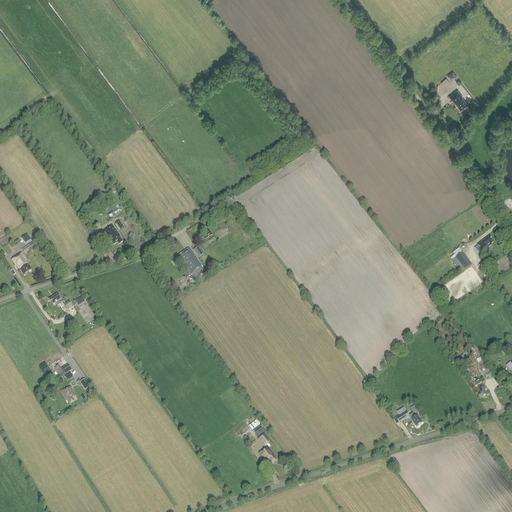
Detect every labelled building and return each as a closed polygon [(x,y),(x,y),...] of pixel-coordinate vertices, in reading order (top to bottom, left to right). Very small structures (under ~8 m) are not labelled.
[(457,77),(453,72),(447,77),(452,82),(457,77)] [(461,111),(467,105),(462,98),(463,97),(458,90),(450,97),(450,96),(449,97),(452,101),(453,100),(461,111)] [(103,211),(106,216),(114,212),(110,206),(103,211)] [(125,228),(119,220),(114,224),(120,231),(125,228)] [(118,245),(122,242),(119,238),(120,237),(112,226),(102,233),(109,242),(110,242),(112,246),(117,243),(118,245)] [(205,239),(212,234),(206,227),(199,231),(205,239)] [(29,234),(23,237),(27,243),(33,240),(29,234)] [(5,236),(0,239),(0,242),(3,247),(10,242),(5,236)] [(482,251),(491,245),(491,244),(493,242),(489,237),(487,239),(486,238),(477,245),(482,251)] [(37,246),(34,241),(21,249),(25,254),(37,246)] [(196,249),(200,257),(206,254),(202,246),(196,249)] [(196,280),(202,276),(199,273),(203,270),(201,266),(189,248),(178,256),(191,276),(192,275),(193,277),(191,278),(191,277),(189,278),(191,280),(192,279),(193,282),(196,280)] [(462,252),(456,257),(455,258),(464,270),(472,264),(462,252)] [(29,268),(30,267),(28,264),(26,260),(27,260),(21,253),(11,260),(18,270),(19,269),(24,275),(31,270),(29,268)] [(55,303),(57,306),(62,302),(57,294),(49,300),(53,305),(55,303)] [(83,295),(74,301),(77,306),(85,301),(84,301),(86,299),(83,295)] [(72,305),(69,301),(63,305),(66,309),(72,305)] [(484,374),(490,371),(484,360),(479,364),(480,366),(479,366),(484,374)] [(54,368),(58,375),(60,378),(71,371),(67,364),(61,368),(59,365),(54,368)] [(484,374),(487,378),(494,374),(491,370),(484,374)] [(91,386),(85,379),(80,383),(85,390),(91,386)] [(487,395),(485,388),(484,388),(483,386),(482,386),(480,381),(477,381),(482,396),(487,395)] [(72,397),(75,395),(70,386),(61,391),(66,400),(67,400),(69,403),(73,401),(72,397)] [(414,405),(411,408),(415,414),(419,412),(414,405)] [(399,415),(406,411),(403,406),(396,410),(399,415)] [(416,427),(423,423),(418,415),(416,416),(414,413),(410,415),(407,411),(396,417),(399,423),(410,416),(416,427)] [(249,426),(257,437),(265,431),(256,420),(249,426)] [(259,438),(264,446),(270,441),(265,434),(259,438)] [(273,463),(277,460),(274,457),(275,456),(268,447),(260,453),(266,462),(270,460),(273,463)]
